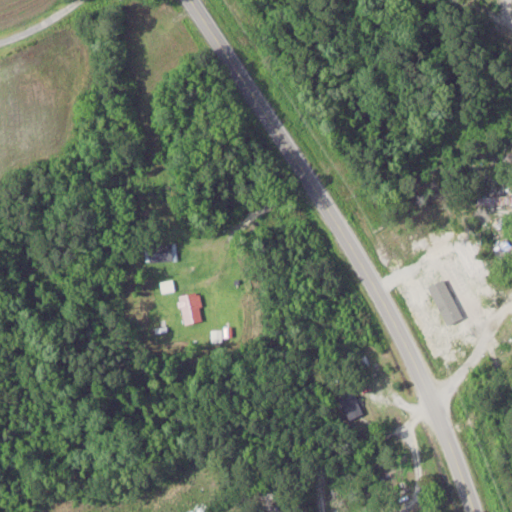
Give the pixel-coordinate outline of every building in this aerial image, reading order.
[(511,198),(511,189),(488,206),(493,213),(511,198)] [(147,262),(178,262),(178,246),(147,246),(147,262)] [(454,295),(462,299),(482,262),(474,258),(454,295)] [(181,297),(185,326),(206,323),(201,294),(181,297)] [(366,413),(350,380),(336,387),(352,420),(366,413)]
